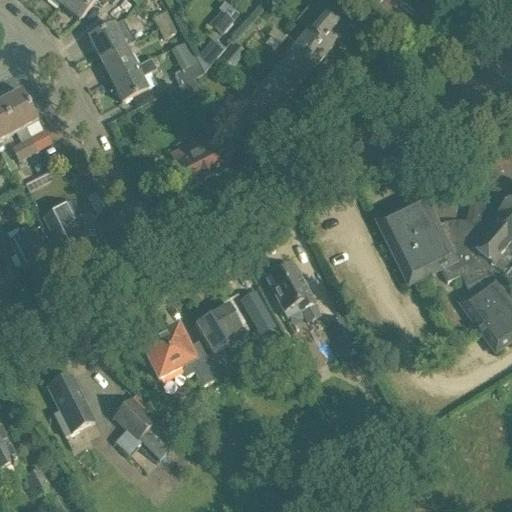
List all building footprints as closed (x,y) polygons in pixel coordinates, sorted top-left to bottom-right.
[(48,0),(59,8),(65,0),(48,0)] [(65,0),(59,8),(78,24),(97,1),(97,0),(65,0)] [(126,0),(126,1),(136,9),(143,0),(126,0)] [(307,35),(329,54),(348,32),(315,4),(308,12),(315,19),(317,16),(320,19),(307,35)] [(157,33),(171,25),(166,15),(152,22),(157,33)] [(125,50),(134,45),(123,23),(88,41),(99,63),(125,50)] [(171,25),(157,33),(163,43),(177,36),(171,25)] [(329,54),(307,35),(294,51),(291,48),(292,46),(285,39),(278,47),(311,75),(329,54)] [(197,65),(203,77),(225,52),(213,41),(195,61),(197,65)] [(216,66),(228,76),(246,55),(234,45),(216,66)] [(311,75),(278,47),(272,54),(280,61),(282,58),(285,61),(270,78),(293,97),(311,75)] [(136,71),(125,50),(99,63),(110,84),(136,71)] [(203,77),(197,65),(174,77),(180,89),(193,82),(203,77)] [(136,71),(110,84),(122,106),(147,93),(136,71)] [(293,97),(270,78),(258,93),(255,90),(256,88),(249,82),(243,90),(275,117),(293,97)] [(193,82),(180,89),(168,95),(174,108),(202,94),(193,82)] [(275,117),(243,90),(237,97),(244,103),(246,101),(249,103),(229,127),(243,155),(275,117)] [(0,104),(0,106),(16,136),(37,124),(21,94),(0,104)] [(0,144),(16,136),(0,106),(0,144)] [(188,193),(228,172),(215,146),(214,147),(209,138),(171,158),(176,167),(175,167),(188,193)] [(21,146),(28,160),(38,155),(31,141),(21,146)] [(28,160),(21,146),(11,151),(18,165),(28,160)] [(47,194),(39,180),(24,187),(32,202),(47,194)] [(511,201),(487,230),(501,243),(491,255),(511,273),(511,201)] [(396,241),(431,223),(422,204),(386,223),(396,241)] [(92,218),(83,223),(80,224),(72,209),(46,222),(60,249),(73,243),(82,261),(107,248),(92,218)] [(431,223),(396,241),(405,260),(441,241),(431,223)] [(49,262),(34,232),(9,245),(24,275),(49,262)] [(415,278),(450,259),(441,241),(405,260),(415,278)] [(450,259),(415,278),(424,296),(459,277),(450,259)] [(269,283),(267,284),(285,321),(301,314),(306,325),(320,318),(294,270),(291,272),(290,269),(283,273),(282,276),(278,278),(275,277),(268,280),(269,283)] [(469,296),(459,277),(424,296),(434,315),(469,296)] [(250,297),(239,303),(252,324),(262,318),(250,297)] [(249,344),(229,309),(195,328),(212,359),(227,350),(230,355),(249,344)] [(356,348),(342,321),(328,329),(342,355),(356,348)] [(145,347),(142,348),(158,382),(181,371),(186,380),(195,376),(202,390),(216,383),(204,359),(194,364),(177,330),(155,342),(151,340),(145,343),(145,347)] [(95,425),(72,379),(47,392),(60,416),(54,419),(65,440),(95,425)] [(149,409),(160,398),(143,382),(133,393),(149,409)] [(154,427),(131,404),(115,420),(159,464),(179,444),(158,423),(154,427)] [(479,424),(443,445),(457,468),(493,446),(504,440),(499,433),(489,439),(479,424)] [(0,433),(0,472),(15,466),(8,451),(9,451),(0,433)] [(388,442),(381,446),(386,454),(393,450),(388,442)] [(493,446),(457,468),(470,490),(506,468),(511,464),(511,454),(502,461),(493,446)] [(511,478),(506,468),(470,490),(484,511),(491,508),(490,506),(511,492),(511,478)] [(39,473),(26,480),(36,498),(50,491),(39,473)] [(311,501),(305,491),(295,498),(301,507),(311,501)] [(511,511),(511,492),(490,506),(491,508),(493,511),(511,511)]
